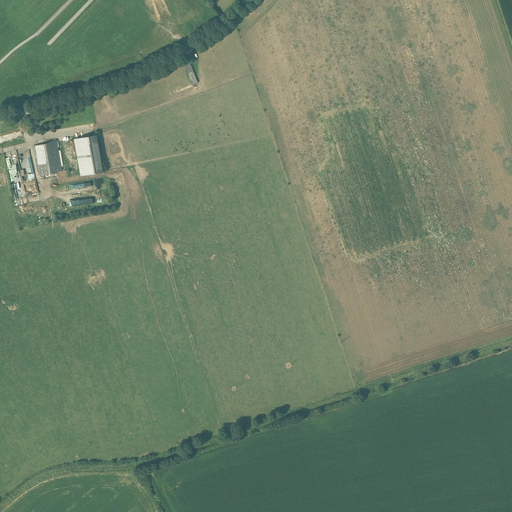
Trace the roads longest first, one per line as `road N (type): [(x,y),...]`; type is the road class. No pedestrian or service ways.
road 1 (track): [(0,503),(49,472),(137,465),(511,341)]
road 2 (tertiary): [(0,117),(148,72),(250,0)]
